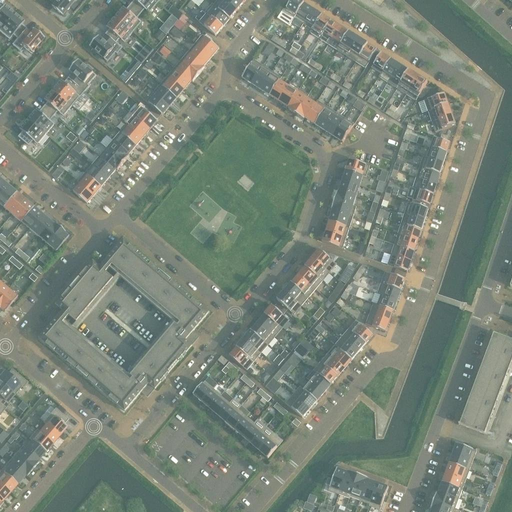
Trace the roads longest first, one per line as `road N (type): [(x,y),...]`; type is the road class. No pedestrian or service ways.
road 1 (residential): [(253,511),(378,360),(399,353),(488,100),(341,0)]
road 2 (residential): [(224,92),(328,156),(305,241),(239,318)]
road 3 (unclassified): [(479,302),(404,511)]
road 4 (residential): [(239,318),(128,451)]
road 5 (unclassified): [(116,216),(224,92)]
road 6 (residential): [(239,318),(116,216)]
road 7 (unclassified): [(5,347),(100,233)]
road 8 (residential): [(100,233),(0,146)]
